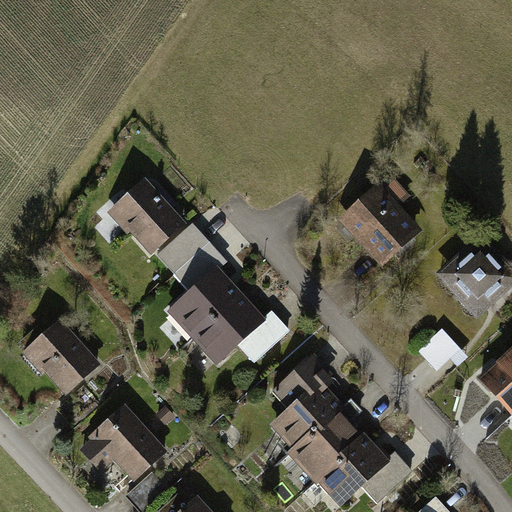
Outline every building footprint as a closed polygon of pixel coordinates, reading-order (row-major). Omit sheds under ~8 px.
[(339,221),(381,269),(422,234),(401,209),(410,201),(389,178),(339,221)] [(131,233),(154,259),(190,227),(148,179),(108,214),(128,236),(131,233)] [(207,246),(190,227),(154,259),(171,278),(207,246)] [(511,268),(482,235),(436,275),(475,319),(511,287),(511,268)] [(225,265),(207,246),(171,278),(188,298),(219,270),(225,265)] [(167,316),(193,345),(245,299),(219,270),(188,298),(167,316)] [(267,324),(245,299),(193,345),(215,370),(235,352),(267,324)] [(64,312),(24,348),(47,373),(50,370),(73,395),(110,362),(64,312)] [(275,317),(267,324),(235,352),(250,368),(290,333),(275,317)] [(467,359),(443,332),(420,353),(437,372),(450,361),(457,369),(467,359)] [(511,348),(481,375),(511,410),(511,348)] [(332,383),(311,359),(272,393),(287,410),(317,384),(323,391),(332,383)] [(323,391),(317,384),(287,410),(267,428),(295,459),(345,416),(323,391)] [(177,448),(129,398),(95,431),(98,434),(83,449),(106,473),(121,458),(143,481),(177,448)] [(366,440),(345,416),(295,459),(316,484),(366,440)] [(338,508),(361,488),(388,464),(366,440),(316,484),(338,508)] [(396,457),(388,464),(361,488),(377,506),(412,476),(396,457)] [(145,511),(146,511),(171,490),(158,476),(133,498),(145,511)] [(218,511),(202,492),(197,496),(190,486),(158,511),(218,511)] [(419,511),(449,511),(436,497),(419,511)]
